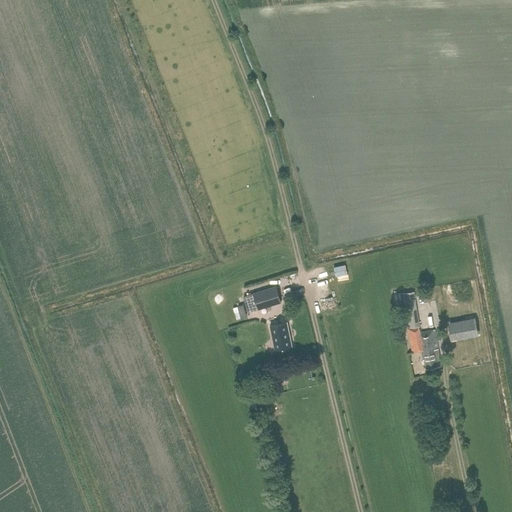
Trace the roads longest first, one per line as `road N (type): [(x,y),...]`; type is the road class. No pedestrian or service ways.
road 1 (unknown): [(358,511),(271,156),(213,0)]
road 2 (track): [(472,511),(444,364)]
